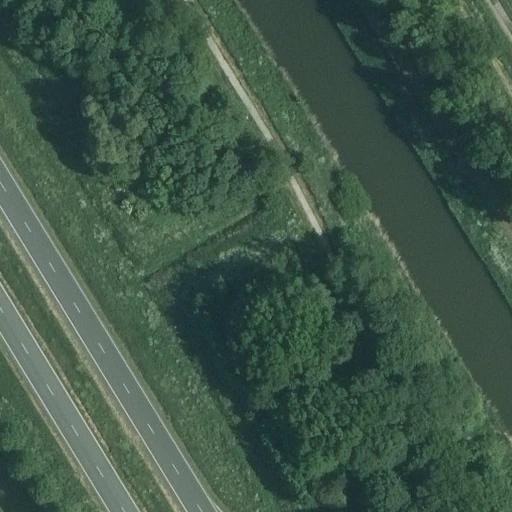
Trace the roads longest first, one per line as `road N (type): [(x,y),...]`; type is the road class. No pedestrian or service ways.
road 1 (trunk): [(200,511),(0,184)]
road 2 (trunk): [(0,310),(123,511)]
